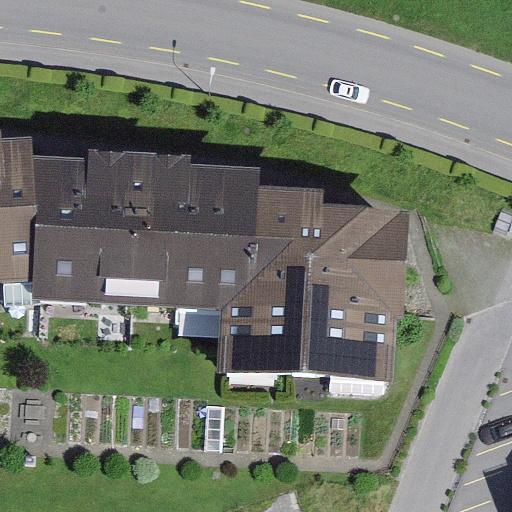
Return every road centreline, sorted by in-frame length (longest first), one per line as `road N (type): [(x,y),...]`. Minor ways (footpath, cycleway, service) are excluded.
road 1 (secondary): [(0,2),(149,21),(310,57),(511,118)]
road 2 (residential): [(415,511),(491,325)]
